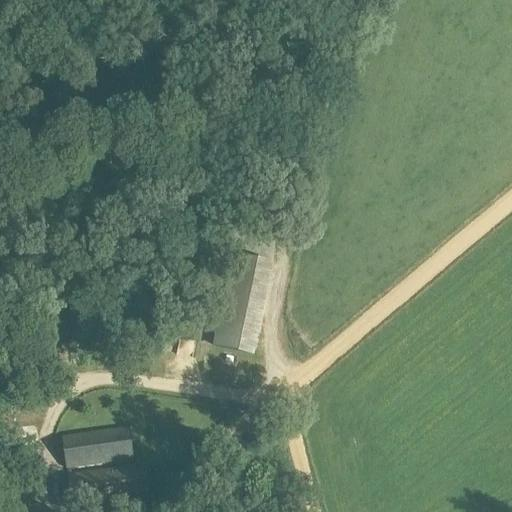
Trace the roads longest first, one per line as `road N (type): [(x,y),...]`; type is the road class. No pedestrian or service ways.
road 1 (track): [(151,511),(192,465),(511,199)]
road 2 (track): [(268,0),(298,32),(332,40),(343,62),(300,196),(274,314),(278,396)]
road 3 (track): [(278,396),(0,360)]
road 4 (track): [(312,511),(278,396)]
